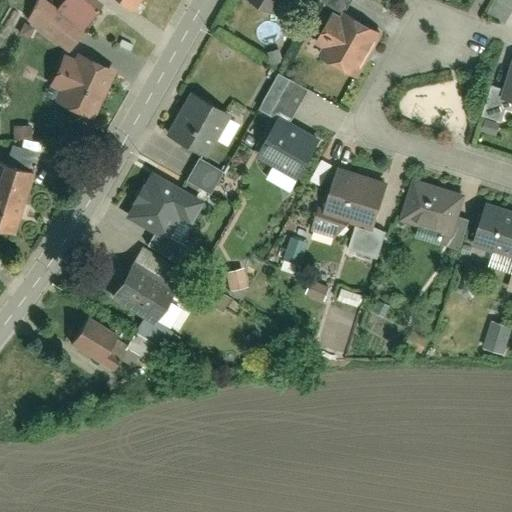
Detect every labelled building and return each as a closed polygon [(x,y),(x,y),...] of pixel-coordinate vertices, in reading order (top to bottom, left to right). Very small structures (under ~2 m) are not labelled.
[(100,11),(86,0),(68,0),(57,14),(43,3),(26,25),(71,60),(87,38),(82,35),(100,11)] [(145,0),(106,0),(133,18),(145,0)] [(285,0),(294,5),(296,0),(256,0),(271,8),(275,0),(285,0)] [(340,9),(347,14),(354,0),(324,0),(324,1),(340,9)] [(315,53),(362,79),(387,35),(347,14),(340,9),(315,53)] [(93,127),(113,77),(78,62),(76,67),(65,62),(51,94),(61,99),(56,112),(93,127)] [(280,118),(291,123),(309,87),(282,73),(263,109),(280,118)] [(170,131),(213,155),(235,116),(192,92),(170,131)] [(486,131),(503,135),(506,122),(490,117),(486,131)] [(260,156),(300,177),(320,139),(291,123),(280,118),(260,156)] [(191,181),(214,193),(226,170),(203,158),(191,181)] [(0,236),(15,240),(33,175),(0,165),(0,236)] [(366,224),(384,228),(394,182),(337,169),(326,215),(366,224)] [(187,245),(210,202),(154,173),(131,216),(187,245)] [(470,194),(418,178),(406,218),(458,233),(470,194)] [(511,207),(491,201),(478,244),(511,254),(511,207)] [(384,228),(366,224),(359,251),(386,257),(392,230),(384,228)] [(291,258),(308,262),(313,242),(296,238),(291,258)] [(116,300),(161,322),(187,268),(142,246),(116,300)] [(235,292),(254,287),(249,268),(230,273),(235,292)] [(463,274),(458,287),(477,294),(482,281),(463,274)] [(312,293),(329,300),(335,286),(318,278),(312,293)] [(362,304),(365,292),(343,288),(340,300),(362,304)] [(226,313),(235,299),(221,290),(212,304),(226,313)] [(108,366),(125,339),(91,318),(75,345),(108,366)] [(511,350),(511,323),(497,319),(488,348),(511,355),(511,350)]
